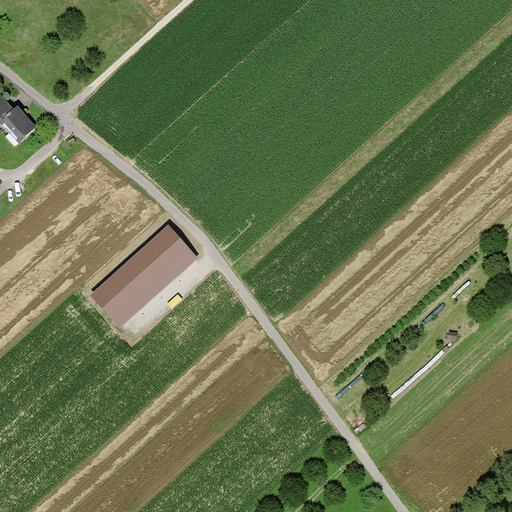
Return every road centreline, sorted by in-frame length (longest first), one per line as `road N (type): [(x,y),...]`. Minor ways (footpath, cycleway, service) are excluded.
road 1 (track): [(61,114),(199,235),(406,511)]
road 2 (track): [(189,0),(61,114)]
